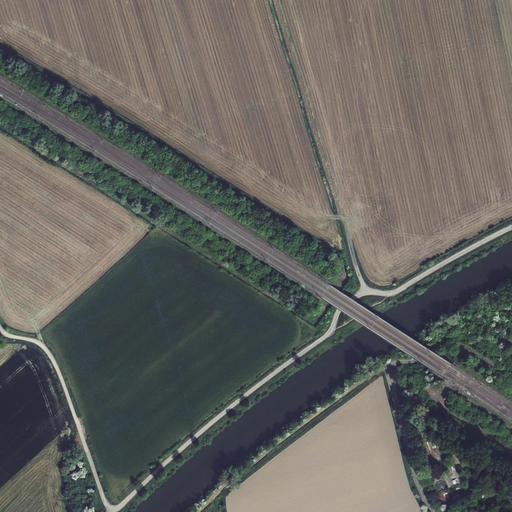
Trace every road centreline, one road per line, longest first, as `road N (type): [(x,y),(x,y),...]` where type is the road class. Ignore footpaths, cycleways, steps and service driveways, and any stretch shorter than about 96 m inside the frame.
road 1 (track): [(110,511),(51,356),(0,328)]
road 2 (unclassified): [(433,511),(386,365)]
